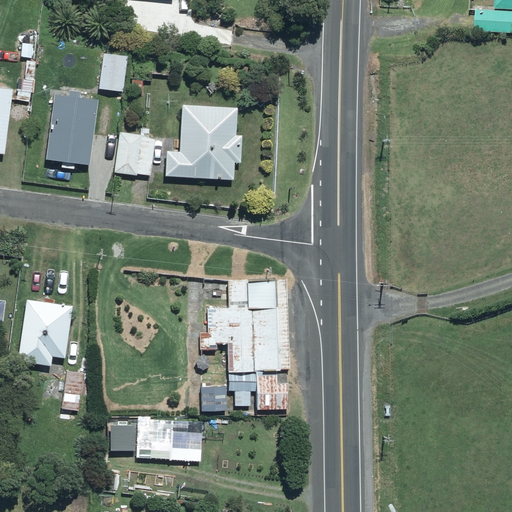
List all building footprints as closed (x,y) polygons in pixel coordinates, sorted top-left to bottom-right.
[(511,29),(511,0),(494,0),(493,10),(475,8),(474,27),(511,29)] [(37,45),(19,44),(18,59),(35,60),(37,45)] [(126,57),(102,54),(98,89),(122,92),(126,57)] [(12,83),(0,81),(0,154),(2,155),(12,83)] [(94,102),(52,96),(43,160),(86,166),(94,102)] [(238,109),(180,107),(178,152),(164,152),(163,177),(235,180),(238,109)] [(154,136),(118,133),(114,173),(149,177),(154,136)] [(287,387),(276,387),(276,372),(286,372),(285,279),(225,280),(226,308),(206,309),(206,335),(198,335),(198,350),(225,349),(225,374),(253,373),(253,394),(235,395),(236,413),(253,413),(253,418),(287,417),(287,387)] [(70,307),(24,300),(16,361),(48,366),(49,357),(79,361),(85,319),(69,317),(70,307)] [(84,372),(65,370),(61,408),(80,411),(84,372)]
